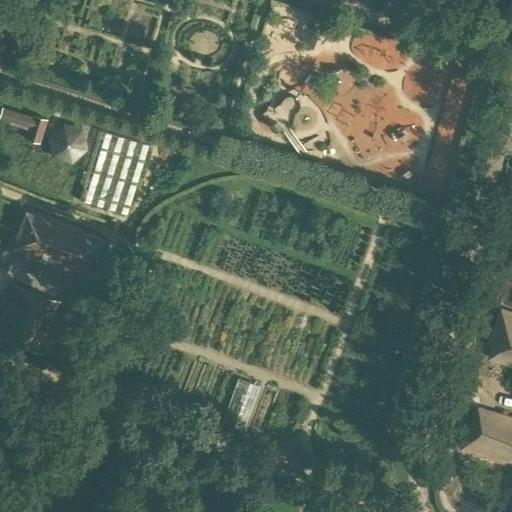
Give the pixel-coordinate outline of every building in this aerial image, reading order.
[(2,107),(0,113),(0,118),(28,127),(25,137),(39,142),(46,119),(32,115),(32,116),(2,107)] [(61,120),(46,135),(50,154),(70,161),(85,146),(81,127),(61,120)] [(79,200),(119,212),(127,214),(148,145),(100,130),(79,200)] [(104,239),(27,210),(24,209),(11,248),(91,279),(104,239)] [(511,257),(509,257),(503,274),(511,276),(511,257)] [(11,284),(0,316),(0,338),(44,355),(51,334),(48,333),(60,302),(11,284)] [(97,301),(77,294),(66,324),(86,332),(97,301)] [(511,367),(511,312),(502,309),(487,359),(511,367)] [(70,337),(61,360),(70,363),(71,358),(80,361),(84,352),(75,349),(79,340),(70,337)] [(237,377),(220,423),(242,431),(259,385),(237,377)] [(511,416),(476,406),(465,437),(464,436),(460,450),(511,468),(511,416)]
